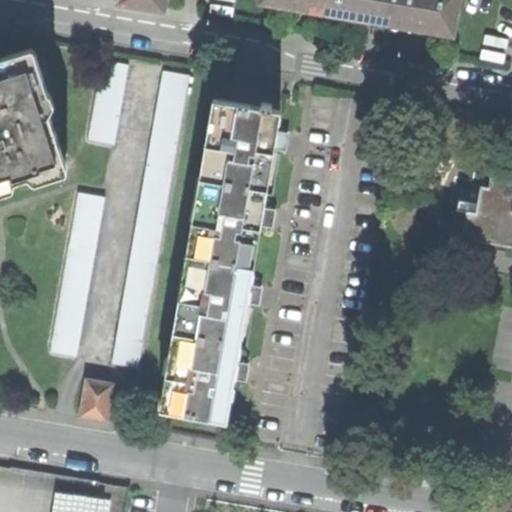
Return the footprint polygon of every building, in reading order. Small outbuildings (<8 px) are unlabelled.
[(118,0),(119,1),(163,8),(164,0),(118,0)] [(308,9),(355,17),(358,0),(259,0),(260,1),(308,9)] [(358,0),(355,17),(400,24),(452,33),(457,0),(358,0)] [(0,184),(19,178),(65,163),(42,92),(47,91),(34,52),(2,62),(4,68),(0,69),(0,184)] [(100,58),(87,139),(115,144),(128,63),(100,58)] [(162,69),(112,364),(139,368),(189,73),(162,69)] [(195,253),(255,263),(260,234),(276,139),(281,108),(272,107),(261,105),(221,98),(195,253)] [(495,240),(511,243),(511,176),(490,172),(488,185),(479,183),(476,200),(467,199),(461,235),(495,240)] [(77,191),(49,353),(77,358),(105,196),(77,191)] [(255,263),(195,253),(168,408),(229,418),(233,389),(250,290),(255,263)] [(87,379),(82,414),(106,418),(112,383),(87,379)] [(49,491),(47,511),(105,511),(107,495),(49,491)]
